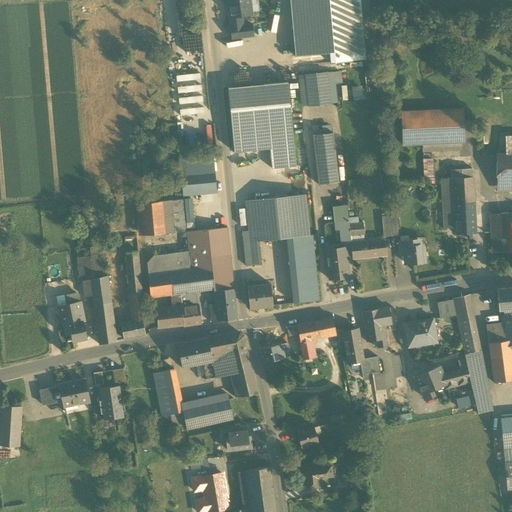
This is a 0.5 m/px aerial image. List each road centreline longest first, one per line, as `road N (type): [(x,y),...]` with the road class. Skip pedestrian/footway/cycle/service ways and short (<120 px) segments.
road 1 (unclassified): [(207,0),(246,323)]
road 2 (secondary): [(246,323),(511,279)]
road 3 (secondary): [(0,376),(246,323)]
road 4 (unclassified): [(246,323),(282,511)]
